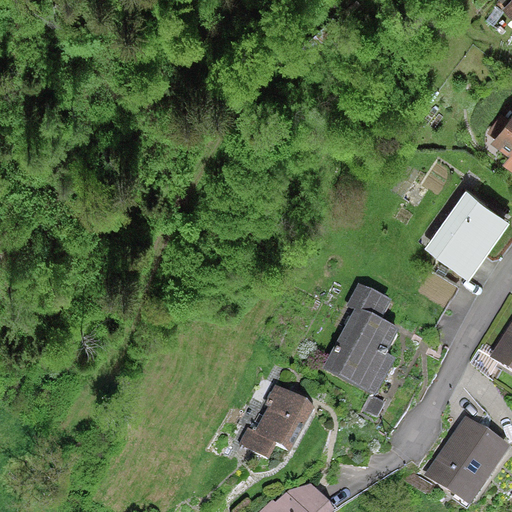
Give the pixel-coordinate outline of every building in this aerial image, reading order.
[(511,0),(509,0),(502,8),(511,17),(511,0)] [(511,119),(499,138),(511,146),(511,119)] [(504,218),(467,192),(430,244),(467,271),(504,218)] [(391,299),(358,284),(347,307),(380,322),(391,299)] [(395,339),(357,318),(328,370),(367,391),(395,339)] [(511,332),(495,360),(511,370),(511,332)] [(306,411),(276,393),(245,444),(276,463),(306,411)] [(506,454),(466,426),(430,479),(470,507),(506,454)] [(297,511),(287,501),(274,511),(297,511)]
